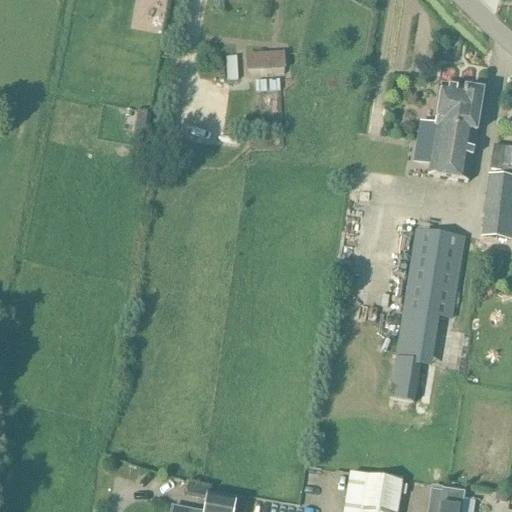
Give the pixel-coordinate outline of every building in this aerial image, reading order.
[(245,59),(247,75),(285,71),(284,55),(245,59)] [(221,60),(226,82),(243,78),(237,56),(221,60)] [(472,85),(465,91),(441,87),(435,129),(427,178),(468,184),(476,136),(483,94),(479,87),(472,85)] [(205,128),(224,111),(215,101),(196,118),(205,128)] [(491,178),(487,214),(509,217),(511,198),(511,150),(504,150),(500,178),(491,178)] [(414,406),(428,320),(451,323),(464,240),(414,232),(395,361),(388,403),(414,406)] [(357,511),(397,511),(402,485),(363,478),(357,511)] [(430,492),(426,511),(463,511),(466,500),(466,495),(442,492),(441,494),(430,492)] [(233,511),(236,501),(209,495),(205,511),(233,511)]
